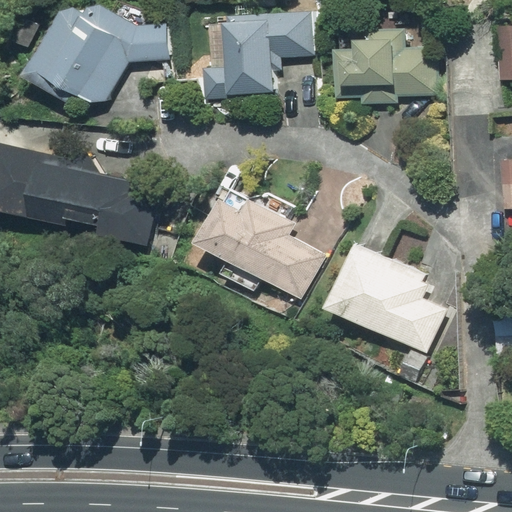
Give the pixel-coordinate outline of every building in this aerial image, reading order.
[(72,1),(28,74),(82,106),(87,98),(109,111),(139,61),(178,59),(176,23),(143,25),(101,0),(99,0),(91,13),(72,1)] [(319,14),(233,16),(234,63),(210,63),(210,94),(236,93),(236,99),(281,98),(280,72),(289,72),(288,58),(320,57),(319,14)] [(365,49),(341,50),(342,99),(365,98),(365,103),(407,102),(407,94),(443,92),(442,45),(413,46),(413,26),(374,27),(375,43),(365,44),(365,49)] [(511,26),(496,28),(500,80),(511,79),(511,26)] [(111,164),(1,141),(0,146),(0,211),(35,219),(39,203),(114,219),(110,237),(162,248),(175,188),(109,174),(111,164)] [(233,201),(209,243),(307,299),(333,255),(297,234),(305,221),(258,194),(249,209),(233,201)] [(430,274),(362,242),(331,306),(411,344),(398,372),(422,384),(458,310),(431,297),(437,285),(427,280),(430,274)] [(511,308),(501,309),(503,355),(511,354),(511,308)]
